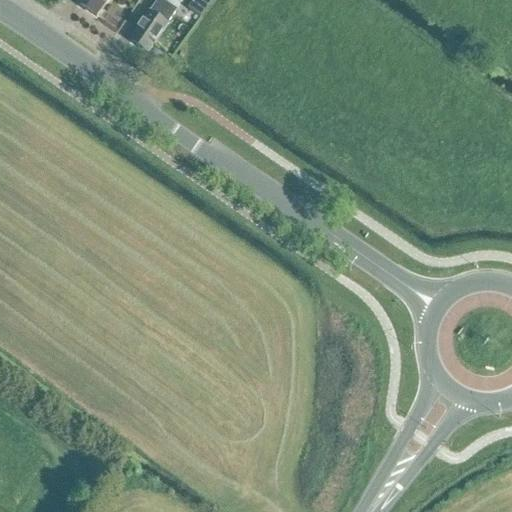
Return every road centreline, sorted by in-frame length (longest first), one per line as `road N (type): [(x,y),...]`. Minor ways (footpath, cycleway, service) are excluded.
road 1 (secondary): [(435,309),(0,9)]
road 2 (primary): [(433,374),(422,409),(373,492),(372,509)]
road 3 (primary): [(372,509),(471,402)]
